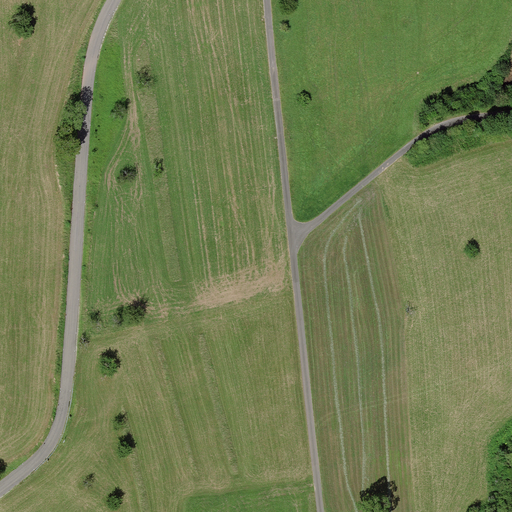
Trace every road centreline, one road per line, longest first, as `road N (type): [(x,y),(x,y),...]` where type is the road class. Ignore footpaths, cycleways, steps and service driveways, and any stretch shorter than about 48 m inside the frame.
road 1 (tertiary): [(112,0),(90,60),(55,432),(0,489)]
road 2 (track): [(266,0),(320,511)]
road 3 (track): [(511,111),(457,119),(421,135),(289,234)]
